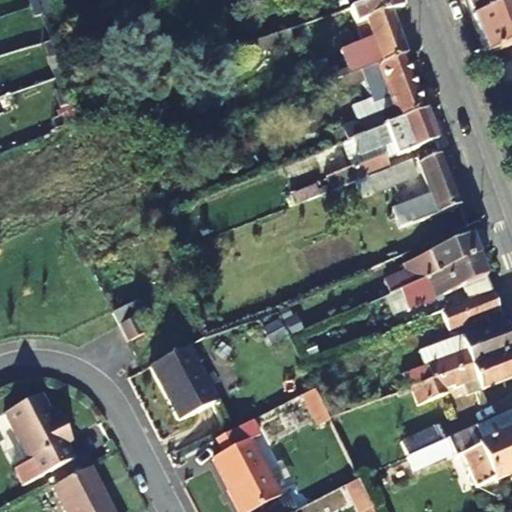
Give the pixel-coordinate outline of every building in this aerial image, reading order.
[(364,19),(387,11),(391,10),(400,7),(397,0),(366,0),(351,6),(356,22),(364,19)] [(511,0),(464,0),(471,18),(511,0)] [(511,0),(471,18),(484,56),(511,44),(511,0)] [(304,22),(306,28),(310,37),(350,23),(344,8),(304,22)] [(364,19),(368,29),(371,39),(340,50),(347,69),(319,79),(321,84),(340,77),(404,56),(387,11),(364,19)] [(291,33),(306,28),(304,22),(289,27),(291,33)] [(350,23),(310,37),(311,41),(323,37),(326,46),(354,36),(350,23)] [(275,32),(247,41),(251,52),(279,43),(275,32)] [(333,55),(331,50),(322,53),(323,58),(333,55)] [(393,108),(356,121),(361,133),(361,134),(385,125),(424,109),(404,56),(340,77),(347,95),(357,91),(354,84),(381,75),(393,108)] [(361,133),(356,121),(351,107),(337,113),(347,138),(361,133)] [(424,109),(385,125),(396,154),(435,140),(424,109)] [(352,147),(345,150),(349,162),(356,159),(352,147)] [(320,159),(324,170),(331,168),(349,162),(345,150),(320,159)] [(351,166),(357,181),(369,176),(390,167),(385,153),(351,166)] [(460,206),(442,154),(418,162),(429,194),(402,205),(408,225),(460,206)] [(390,167),(369,176),(374,190),(416,175),(410,160),(390,167)] [(339,187),(331,168),(324,170),(331,191),(339,187)] [(388,294),(478,255),(470,234),(402,264),(404,271),(382,281),(388,294)] [(468,299),(491,291),(478,255),(388,294),(363,304),(367,312),(373,310),(373,307),(403,298),(408,309),(463,287),(468,299)] [(80,262),(17,280),(18,284),(0,288),(0,318),(89,293),(80,262)] [(468,299),(442,309),(450,330),(487,316),(490,322),(502,318),(491,291),(468,299)] [(115,314),(121,327),(124,325),(138,318),(140,317),(146,314),(139,302),(115,314)] [(147,334),(138,318),(124,325),(121,327),(130,343),(147,334)] [(376,334),(401,325),(398,319),(391,320),(390,318),(372,324),(376,334)] [(466,350),(447,360),(452,371),(511,349),(511,346),(504,324),(463,339),(466,350)] [(189,343),(153,363),(183,416),(217,398),(189,343)] [(511,349),(452,371),(456,382),(461,380),(462,384),(477,379),(481,390),(511,378),(511,349)] [(452,371),(447,360),(426,367),(430,379),(439,376),(452,371)] [(443,387),(456,382),(452,371),(439,376),(443,387)] [(446,394),(443,387),(439,376),(430,379),(410,386),(416,404),(446,394)] [(418,407),(416,404),(410,386),(390,393),(397,414),(418,407)] [(313,417),(325,412),(314,390),(302,397),(313,417)] [(40,392),(5,411),(37,471),(73,454),(66,440),(70,437),(61,418),(56,421),(40,392)] [(511,409),(475,426),(479,436),(483,444),(463,452),(476,487),(511,471),(511,409)] [(256,420),(219,439),(226,452),(216,457),(244,511),(252,511),(281,497),(252,440),(263,435),(256,420)] [(416,435),(422,449),(448,437),(442,424),(416,435)] [(469,440),(479,436),(475,426),(465,430),(469,440)] [(454,450),(449,436),(448,437),(422,449),(407,455),(413,469),(454,450)] [(116,511),(91,464),(54,484),(68,511),(116,511)] [(367,511),(357,482),(343,487),(352,511),(367,511)]
